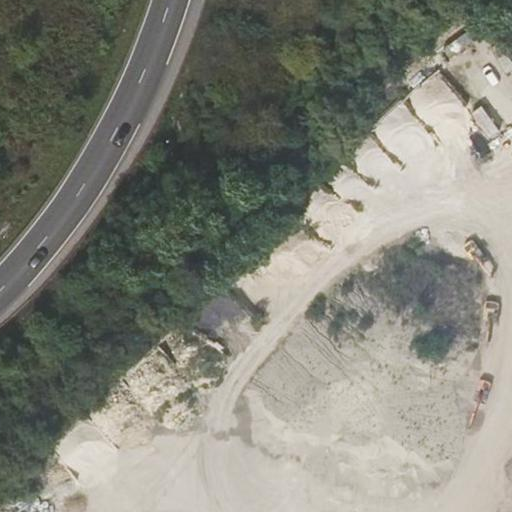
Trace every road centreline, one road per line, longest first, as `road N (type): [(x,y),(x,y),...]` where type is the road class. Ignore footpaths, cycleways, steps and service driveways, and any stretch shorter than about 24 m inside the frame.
road 1 (motorway): [(0,294),(67,216),(145,96),(178,0)]
road 2 (track): [(305,511),(334,467),(511,260)]
